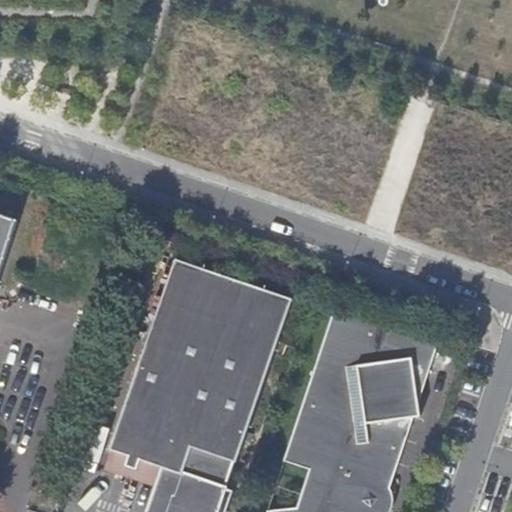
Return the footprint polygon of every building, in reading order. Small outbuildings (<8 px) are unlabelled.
[(0,299),(25,224),(0,215),(0,299)] [(183,475),(169,511),(228,511),(235,495),(228,493),(296,303),(180,262),(113,450),(163,468),(183,475)] [(416,374),(433,373),(442,348),(338,313),(286,467),(311,476),(298,511),(393,511),(394,505),(391,496),(415,423),(422,423),(421,409),(416,374)] [(421,409),(433,373),(416,374),(421,409)] [(147,511),(169,511),(183,475),(163,468),(147,511)]
